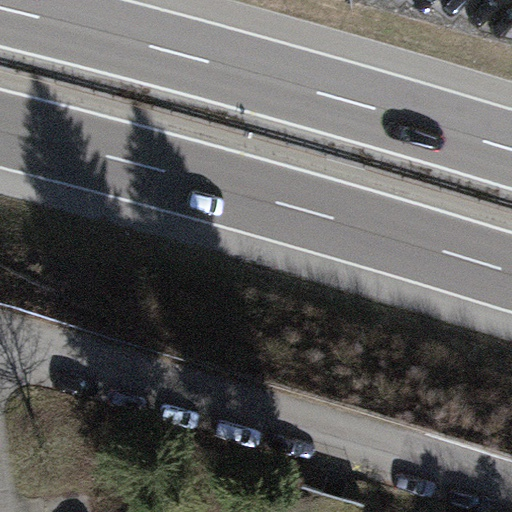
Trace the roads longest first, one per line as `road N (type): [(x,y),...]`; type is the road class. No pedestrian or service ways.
road 1 (residential): [(511,488),(0,338)]
road 2 (motorway): [(0,130),(511,275)]
road 3 (motorway): [(511,149),(0,6)]
